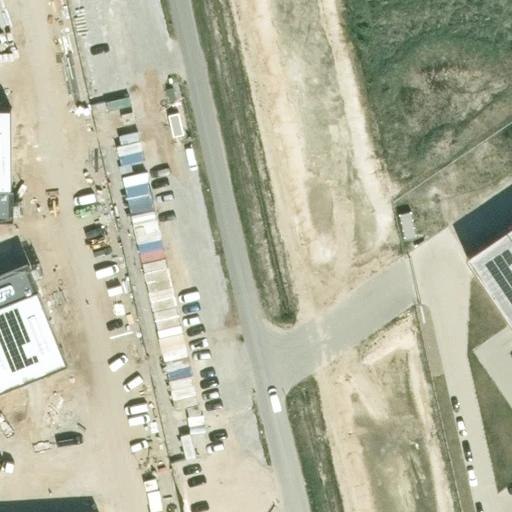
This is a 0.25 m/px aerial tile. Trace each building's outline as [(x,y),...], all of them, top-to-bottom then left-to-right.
[(13,108),(0,108),(0,217),(13,217),(13,108)] [(511,226),(463,260),(511,332),(511,226)] [(0,390),(68,364),(27,262),(0,273),(0,390)] [(159,355),(229,342),(222,306),(152,318),(159,355)] [(4,461),(49,459),(48,433),(2,435),(4,461)]
